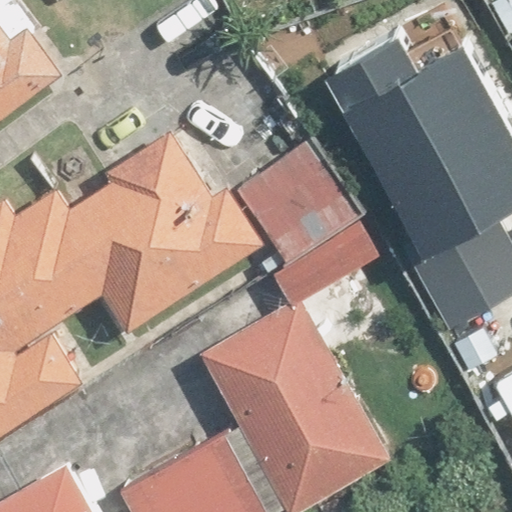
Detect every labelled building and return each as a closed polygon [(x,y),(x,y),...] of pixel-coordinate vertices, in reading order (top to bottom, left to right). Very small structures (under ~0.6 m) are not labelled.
[(0,116),(60,71),(20,19),(10,26),(0,12),(0,116)] [(351,79),(484,325),(511,309),(511,89),(485,40),(436,66),(422,41),(351,79)] [(0,427),(89,375),(56,317),(106,288),(127,323),(268,240),(231,177),(214,187),(176,123),(112,161),(120,174),(69,203),(58,184),(19,207),(10,192),(0,197),(0,427)] [(292,254),(362,215),(322,143),(247,185),(287,257),(292,254)] [(383,251),(362,215),(292,254),(287,257),(276,264),(292,292),(204,342),(244,414),(121,483),(137,511),(287,511),(281,501),(290,497),(297,509),(318,497),(326,511),(350,511),(356,508),(342,483),(397,453),(344,358),(397,328),(360,263),(383,251)] [(511,432),(511,377),(488,391),(504,419),(511,432)] [(126,511),(124,506),(112,511),(108,511),(75,452),(0,493),(0,511),(126,511)]
